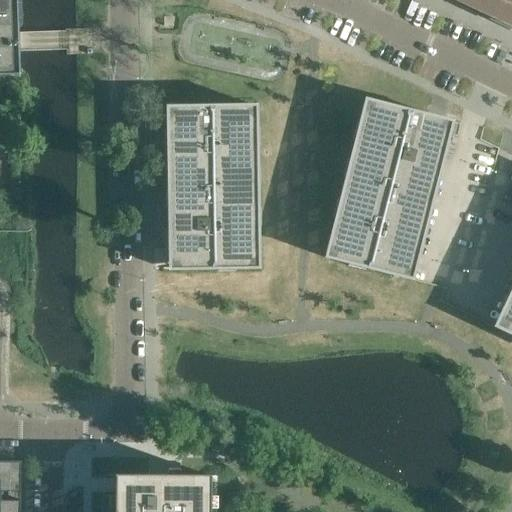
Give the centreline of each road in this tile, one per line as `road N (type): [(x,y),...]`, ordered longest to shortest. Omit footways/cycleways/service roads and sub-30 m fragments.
road 1 (residential): [(50,431),(101,433),(128,423),(122,0)]
road 2 (unknown): [(490,71),(430,265)]
road 3 (residential): [(511,81),(343,4)]
